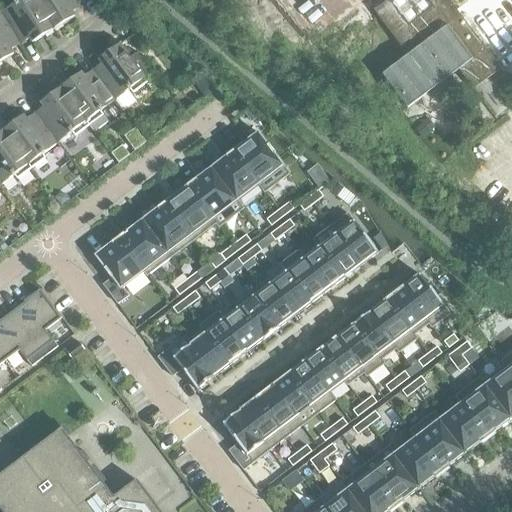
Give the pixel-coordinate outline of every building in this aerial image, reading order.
[(14,0),(17,3),(1,13),(21,45),(30,39),(33,43),(54,30),(35,0),(14,0)] [(35,0),(54,30),(75,17),(73,13),(94,0),(35,0)] [(448,0),(392,0),(377,12),(412,57),(385,77),(409,109),(459,71),(473,90),(501,69),(448,0)] [(0,63),(14,55),(11,51),(21,45),(1,13),(0,13),(0,63)] [(102,64),(93,71),(116,102),(131,91),(134,95),(149,83),(145,78),(153,73),(138,53),(131,59),(121,45),(99,61),(102,64)] [(81,74),(61,89),(90,127),(95,133),(109,123),(101,112),(116,102),(93,71),(84,77),(81,74)] [(203,76),(194,82),(200,90),(209,84),(203,76)] [(44,107),(35,114),(58,144),(73,133),(76,137),(90,127),(61,89),(41,103),(44,107)] [(24,117),(4,132),(32,170),(46,159),(43,155),(58,144),(35,114),(26,120),(24,117)] [(435,128),(429,120),(417,130),(423,137),(435,128)] [(0,187),(13,178),(13,179),(15,177),(18,180),(32,170),(4,132),(0,134),(0,187)] [(289,173),(259,134),(235,152),(266,193),(290,175),(289,173)] [(118,149),(112,154),(119,164),(126,159),(118,149)] [(266,193),(235,152),(212,169),(243,211),(244,210),(238,202),(259,186),(265,194),(266,193)] [(243,211),(212,169),(188,187),(216,225),(219,228),(243,211)] [(216,225),(188,187),(166,204),(194,242),(216,225)] [(314,205),(324,198),(319,191),(309,198),(314,205)] [(60,195),(55,199),(62,208),(71,201),(67,195),(60,195)] [(305,212),(314,205),(309,198),(300,206),(305,212)] [(283,218),(294,210),(289,203),(278,212),(283,218)] [(194,242),(166,204),(143,221),(171,259),(194,242)] [(272,227),(283,218),(278,212),(267,220),(272,227)] [(379,254),(350,216),(349,214),(331,228),(361,267),(379,254)] [(295,227),(290,220),(280,228),(285,234),(295,227)] [(171,259),(143,221),(120,239),(145,273),(148,277),(171,259)] [(276,242),(285,234),(280,228),(271,235),(276,242)] [(361,267),(331,228),(330,229),(315,240),(345,279),(361,267)] [(239,252),(252,242),(247,236),(234,246),(239,252)] [(145,273),(120,239),(96,257),(113,279),(104,286),(118,305),(129,297),(123,289),(145,273)] [(345,279),(315,240),(314,240),(320,248),(306,259),(300,251),(299,252),(329,292),(345,279)] [(3,241),(0,243),(0,248),(3,253),(8,249),(3,241)] [(262,251),(258,245),(248,252),(253,259),(262,251)] [(226,262),(239,252),(234,246),(221,255),(226,262)] [(243,266),(253,259),(248,252),(238,260),(243,266)] [(329,292),(299,252),(282,265),(312,304),(329,292)] [(312,304),(282,265),(287,273),(273,284),(270,280),(269,281),(296,316),(312,304)] [(230,276),(225,270),(215,277),(220,284),(230,276)] [(191,288),(202,279),(198,273),(186,282),(191,288)] [(450,315),(437,298),(441,295),(431,282),(430,283),(428,285),(420,275),(403,288),(433,328),(450,315)] [(211,291),(220,284),(215,277),(209,282),(206,284),(211,291)] [(296,316),(269,281),(253,293),(280,329),(296,316)] [(180,296),(191,288),(186,282),(175,290),(180,296)] [(433,328),(403,288),(387,301),(417,340),(418,339),(415,336),(428,326),(429,325),(432,329),(433,328)] [(46,331),(62,319),(41,291),(25,302),(25,303),(12,313),(45,358),(59,348),(46,331)] [(201,298),(196,292),(185,301),(189,307),(201,298)] [(280,329),(253,293),(236,305),(264,341),(280,329)] [(178,315),(189,307),(185,301),(173,309),(178,315)] [(417,340),(387,301),(371,313),(401,353),(416,341),(417,340)] [(264,341),(236,305),(236,306),(239,310),(224,321),(218,313),(217,314),(247,353),(264,341)] [(45,358),(12,313),(0,322),(0,355),(5,363),(20,351),(32,368),(45,358)] [(401,353),(371,313),(354,325),(384,365),(385,364),(383,361),(397,350),(400,353),(401,353)] [(247,353),(217,314),(201,326),(231,366),(247,353)] [(384,365),(354,325),(338,338),(368,377),(384,365)] [(231,366),(201,326),(200,327),(203,331),(189,341),(186,337),(185,339),(215,378),(231,366)] [(449,349),(459,342),(454,335),(444,343),(449,349)] [(368,377),(338,338),(322,350),(349,386),(364,374),(367,378),(368,377)] [(215,378),(185,339),(159,358),(173,377),(182,371),(198,391),(215,378)] [(67,352),(73,360),(86,351),(80,343),(67,352)] [(462,356),(472,349),(467,343),(458,350),(462,356)] [(433,361),(442,354),(438,348),(428,355),(433,361)] [(349,386),(322,350),(306,362),(336,402),(337,401),(331,393),(332,392),(345,383),(348,386),(349,386)] [(467,363),(462,356),(458,350),(448,357),(458,370),(467,363)] [(511,354),(502,362),(511,374),(511,354)] [(423,369),(433,361),(428,355),(418,362),(423,369)] [(336,402),(306,362),(289,375),(319,414),(335,402),(336,402)] [(511,374),(502,362),(505,366),(484,382),(481,378),(480,379),(511,421),(511,420),(511,374)] [(400,386),(410,379),(405,372),(395,379),(400,386)] [(319,414),(289,375),(273,387),(303,426),(319,414)] [(426,384),(422,377),(412,385),(417,391),(426,384)] [(391,393),(400,386),(395,379),(386,387),(391,393)] [(511,421),(480,379),(457,396),(488,437),(510,421),(510,422),(511,421)] [(407,398),(417,391),(412,385),(402,392),(407,398)] [(303,426),(273,387),(257,399),(287,439),(303,426)] [(488,437),(457,396),(456,397),(462,404),(441,420),(435,413),(434,414),(466,456),(467,455),(466,454),(488,437)] [(373,397),(363,404),(368,411),(377,403),(373,397)] [(287,439),(257,399),(241,412),(270,451),(287,439)] [(368,411),(363,404),(353,411),(358,418),(368,411)] [(270,451),(241,412),(223,425),(239,445),(230,452),(244,471),(270,451)] [(380,418),(376,412),(364,420),(369,427),(380,418)] [(466,456),(434,414),(427,419),(411,431),(442,472),(464,456),(466,456)] [(337,434),(348,425),(343,419),(332,428),(337,434)] [(358,435),(369,427),(364,420),(353,429),(358,435)] [(326,442),(337,434),(332,428),(321,436),(326,442)] [(114,500),(62,431),(0,477),(0,506),(4,511),(159,511),(137,482),(114,500)] [(442,472),(411,431),(410,432),(416,439),(395,455),(389,448),(388,448),(420,490),(421,489),(420,489),(442,472)] [(326,459),(338,451),(333,445),(322,453),(326,459)] [(303,460),(312,453),(308,446),(298,453),(303,460)] [(420,490),(388,448),(388,449),(365,466),(396,507),(418,490),(419,491),(420,490)] [(293,467),(303,460),(298,453),(288,461),(293,467)] [(331,466),(326,459),(322,453),(310,461),(320,474),(331,466)] [(389,511),(396,507),(365,466),(342,483),(364,511),(389,511)] [(364,511),(342,483),(341,484),(347,492),(326,508),(320,500),(319,501),(327,511),(364,511)] [(327,511),(319,501),(303,511),(327,511)]
